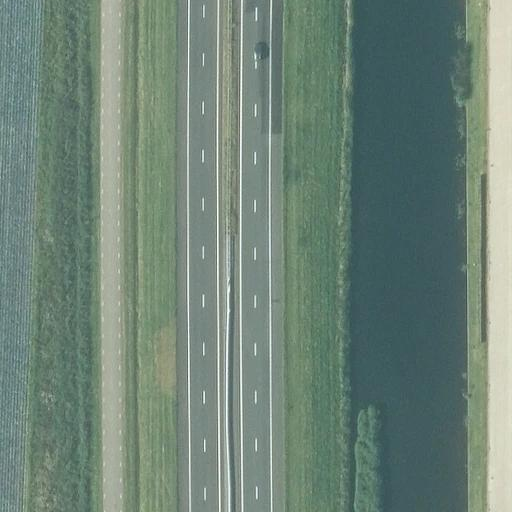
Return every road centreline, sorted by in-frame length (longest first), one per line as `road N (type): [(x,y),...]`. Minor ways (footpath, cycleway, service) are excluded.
road 1 (motorway): [(203,0),(206,511)]
road 2 (motorway): [(256,511),(257,0)]
road 3 (unclassified): [(116,511),(117,0)]
